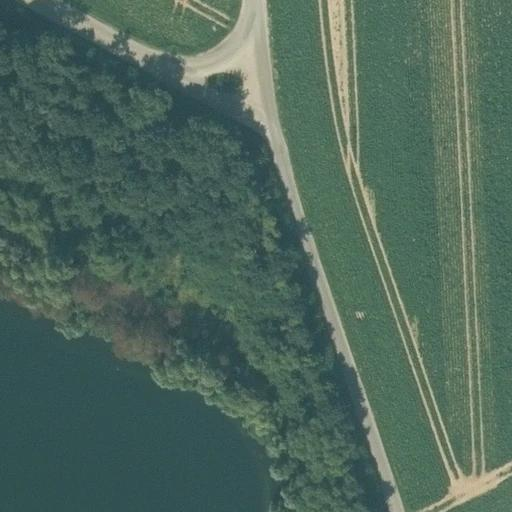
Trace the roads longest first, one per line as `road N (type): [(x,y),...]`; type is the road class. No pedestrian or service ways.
road 1 (unclassified): [(392,511),(279,160),(253,0)]
road 2 (track): [(256,44),(179,77),(38,0)]
